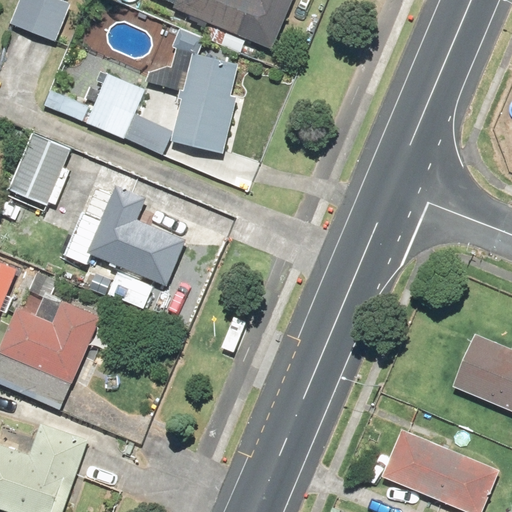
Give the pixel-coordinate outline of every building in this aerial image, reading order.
[(75,3),(68,0),(16,0),(8,22),(61,42),(75,3)] [(158,0),(272,45),(289,0),(158,0)] [(243,66),(192,52),(170,138),(220,151),(243,66)] [(144,87),(106,71),(86,118),(156,148),(166,125),(133,111),(144,87)] [(86,100),(49,85),(41,104),(78,119),(86,100)] [(67,145),(31,130),(9,186),(45,200),(67,145)] [(113,194),(94,186),(67,253),(85,260),(88,252),(167,283),(185,238),(139,220),(149,195),(118,183),(113,194)] [(0,302),(17,263),(0,255),(0,302)] [(86,341),(106,350),(114,332),(94,323),(97,315),(41,290),(32,311),(14,303),(0,333),(0,352),(67,382),(86,341)] [(511,345),(478,331),(457,381),(511,404),(511,345)] [(0,508),(11,511),(59,511),(84,439),(37,423),(28,452),(0,442),(0,508)] [(409,428),(388,475),(474,511),(491,511),(509,471),(409,428)]
